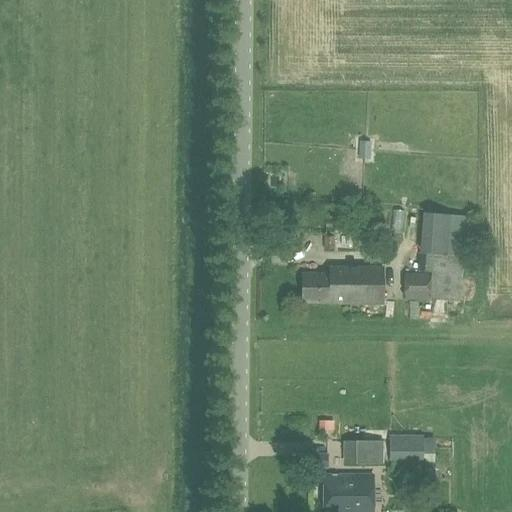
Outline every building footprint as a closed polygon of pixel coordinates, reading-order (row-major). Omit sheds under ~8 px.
[(359,141),(359,157),(369,157),(370,141),(359,141)] [(413,229),(414,208),(404,208),(403,229),(413,229)] [(422,213),(417,272),(405,272),(403,299),(460,302),(466,216),(422,213)] [(334,249),(334,243),(334,234),(323,234),(323,243),(323,249),(334,249)] [(386,240),(378,239),(377,248),(385,249),(386,240)] [(327,274),(301,273),(300,303),(382,304),(383,267),(327,267),(327,274)] [(318,420),(316,429),(331,432),(333,423),(318,420)] [(424,460),(424,437),(392,437),(391,461),(424,460)] [(363,463),(363,450),(363,442),(346,442),(346,464),(363,463)] [(381,450),(363,450),(363,463),(381,463),(381,450)] [(310,454),(310,468),(326,468),(327,455),(310,454)] [(324,475),(324,511),(371,511),(371,475),(324,475)]
